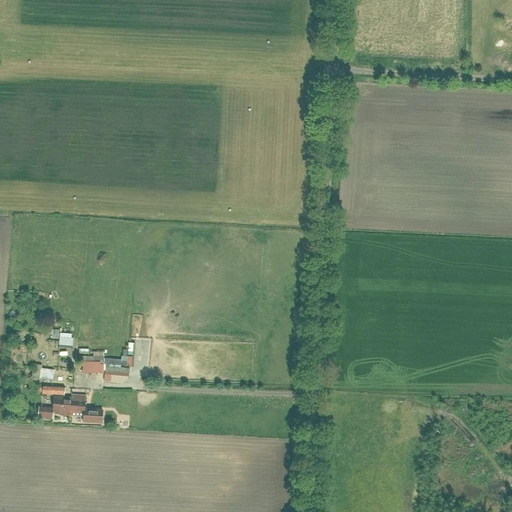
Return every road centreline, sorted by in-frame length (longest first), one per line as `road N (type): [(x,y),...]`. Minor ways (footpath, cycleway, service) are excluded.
road 1 (unclassified): [(308,511),(335,0)]
road 2 (track): [(511,401),(314,394)]
road 3 (track): [(331,69),(511,78)]
